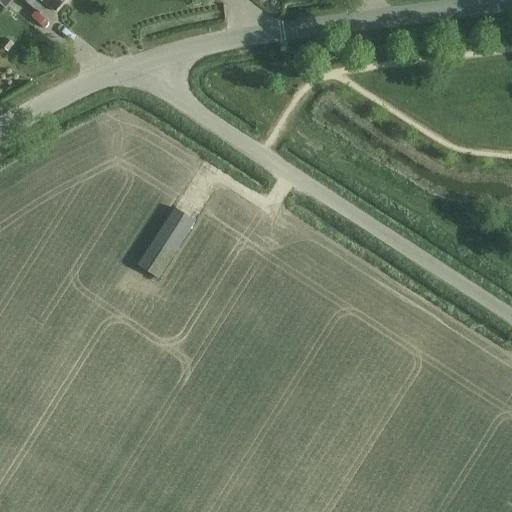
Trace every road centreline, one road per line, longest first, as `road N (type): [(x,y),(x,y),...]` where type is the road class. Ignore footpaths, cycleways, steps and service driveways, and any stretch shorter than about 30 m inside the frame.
road 1 (unclassified): [(511,313),(259,153),(166,86),(152,60)]
road 2 (residential): [(511,0),(248,35),(152,60)]
road 3 (residential): [(152,60),(0,133)]
